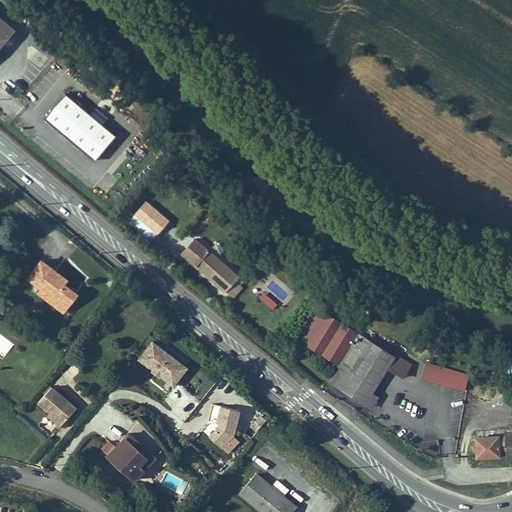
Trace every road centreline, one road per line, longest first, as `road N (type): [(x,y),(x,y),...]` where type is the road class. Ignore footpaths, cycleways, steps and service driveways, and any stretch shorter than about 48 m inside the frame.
road 1 (primary): [(481,511),(404,479),(0,145)]
road 2 (primary): [(0,146),(429,511)]
road 3 (unknown): [(55,495),(112,413),(144,401)]
